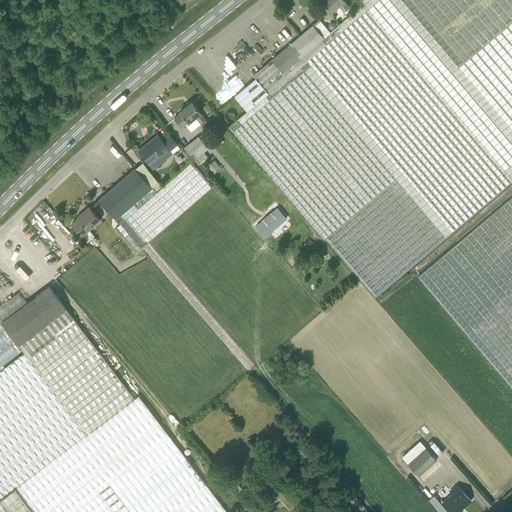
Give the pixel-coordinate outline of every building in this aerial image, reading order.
[(511,0),(359,0),(363,4),(330,33),(324,37),(323,38),(328,43),(247,111),(229,127),(324,239),(325,238),(375,297),(511,180),(511,0)] [(344,0),(343,0),(321,0),(330,12),(338,5),(344,12),(350,8),(344,1),(344,0)] [(330,33),(328,30),(319,20),(313,24),(322,35),(324,37),(330,33)] [(324,37),(322,35),(313,24),(253,75),(255,78),(234,96),(247,111),(328,43),(323,38),(324,37)] [(188,122),(188,123),(195,117),(201,124),(206,120),(200,113),(192,102),(179,112),(180,113),(174,118),(182,127),(188,122)] [(177,144),(169,134),(162,140),(158,135),(139,150),(149,164),(167,149),(168,151),(177,144)] [(188,144),(184,147),(194,160),(203,152),(208,148),(198,136),(188,144)] [(214,174),(221,168),(214,160),(207,165),(214,174)] [(120,224),(116,227),(137,251),(212,186),(191,162),(156,192),(135,168),(98,199),(120,224)] [(511,196),(462,238),(418,277),(511,387),(511,196)] [(71,224),(81,235),(100,219),(89,207),(81,214),(82,215),(71,224)] [(317,246),(308,239),(301,248),(310,255),(317,246)] [(18,345),(20,344),(68,310),(49,286),(1,321),(18,345)] [(25,352),(0,371),(0,511),(226,511),(138,396),(134,398),(68,310),(20,344),(25,352)] [(0,365),(20,350),(17,346),(0,322),(0,365)] [(402,456),(408,463),(420,476),(437,460),(420,441),(402,456)] [(236,482),(233,486),(240,494),(244,490),(236,482)] [(277,495),(279,498),(289,510),(299,501),(287,486),(277,495)] [(450,511),(457,511),(471,500),(457,486),(450,492),(452,494),(442,502),(450,511)]
